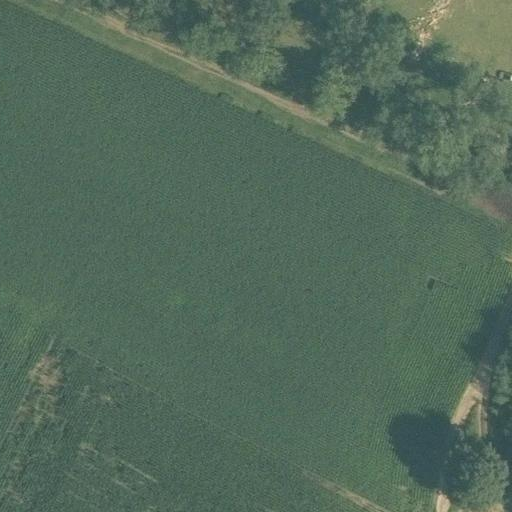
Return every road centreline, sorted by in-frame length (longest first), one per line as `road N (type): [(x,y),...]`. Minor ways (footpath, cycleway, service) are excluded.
road 1 (track): [(487,367),(462,410),(442,511)]
road 2 (track): [(487,367),(483,446),(511,482)]
